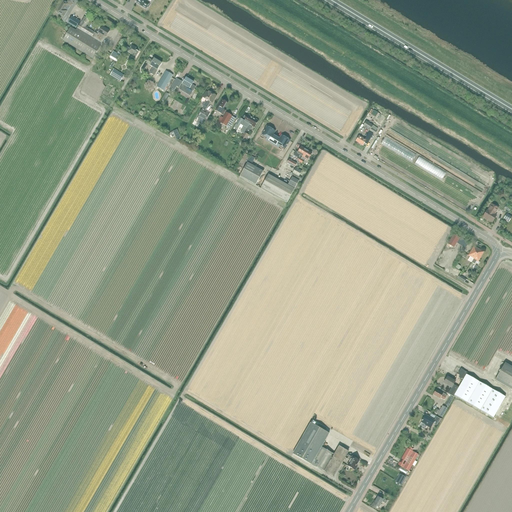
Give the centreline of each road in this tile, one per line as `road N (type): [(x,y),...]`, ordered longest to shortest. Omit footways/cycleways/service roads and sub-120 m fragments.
road 1 (tertiary): [(497,251),(93,0)]
road 2 (tertiary): [(348,511),(497,251)]
road 3 (primary): [(511,109),(330,0)]
